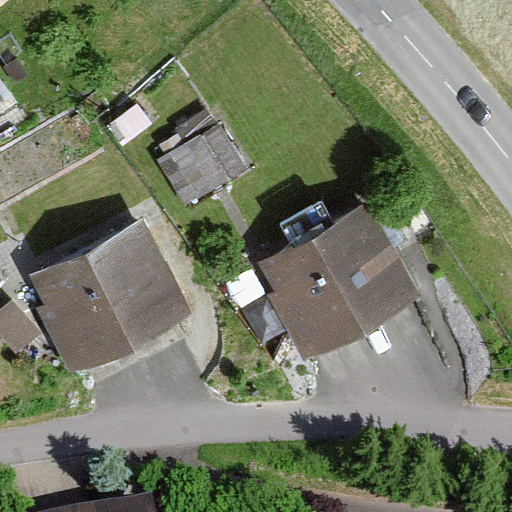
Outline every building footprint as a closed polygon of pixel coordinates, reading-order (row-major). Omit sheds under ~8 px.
[(0,63),(0,105),(16,98),(0,63)] [(181,196),(248,174),(232,126),(165,149),(181,196)] [(368,187),(256,247),(312,339),(419,285),(368,187)] [(147,204),(41,257),(89,355),(196,302),(147,204)] [(154,511),(152,494),(52,511),(154,511)]
